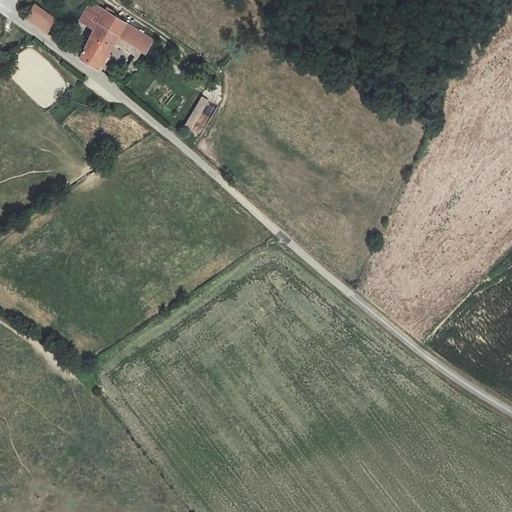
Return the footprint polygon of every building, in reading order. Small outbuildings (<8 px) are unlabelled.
[(94,67),(102,55),(112,41),(125,50),(139,32),(94,1),(82,19),(96,29),(78,54),(94,67)] [(37,3),(28,15),(53,33),(62,21),(37,3)] [(153,42),(139,32),(125,50),(134,57),(138,51),(143,55),(153,42)] [(132,71),(143,55),(138,51),(134,57),(128,67),(132,71)] [(107,58),(102,55),(94,67),(98,70),(107,58)] [(200,95),(187,116),(194,120),(206,99),(200,95)] [(187,116),(181,125),(188,129),(194,120),(187,116)]
